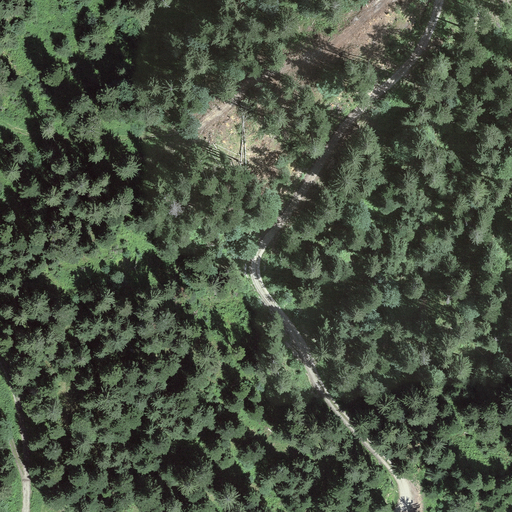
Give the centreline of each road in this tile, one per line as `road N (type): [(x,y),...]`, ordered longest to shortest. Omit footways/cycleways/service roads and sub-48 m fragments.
road 1 (track): [(441,0),(422,48),(348,120),(256,265),(278,315),(401,491),(401,511)]
road 2 (track): [(26,511),(0,355)]
